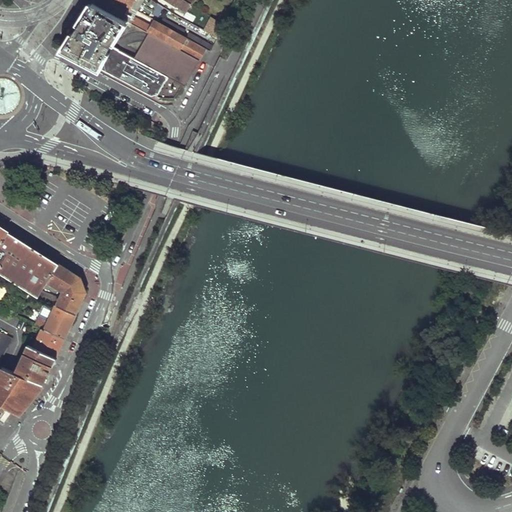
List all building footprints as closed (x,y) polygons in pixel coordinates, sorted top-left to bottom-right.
[(147,32),(198,59),(199,56),(203,48),(161,25),(156,22),(154,25),(126,11),(128,6),(116,0),(92,0),(91,2),(123,19),(147,32)] [(116,0),(128,6),(137,11),(144,0),(116,0)] [(174,3),(185,10),(189,4),(183,0),(166,0),(173,4),(174,3)] [(76,27),(108,44),(123,19),(91,2),(76,27)] [(203,30),(215,38),(219,29),(207,22),(203,30)] [(66,50),(151,96),(157,93),(166,76),(132,57),(108,44),(76,27),(63,45),(66,50)] [(166,76),(184,85),(198,59),(147,32),(132,57),(166,76)] [(44,285),(58,264),(35,249),(8,232),(0,244),(0,274),(36,297),(44,285)] [(80,278),(58,264),(44,285),(57,293),(59,289),(63,291),(56,305),(77,316),(87,294),(80,278)] [(71,328),(77,316),(56,305),(44,331),(64,341),(71,328)] [(60,351),(64,341),(44,331),(41,330),(32,349),(55,360),(60,351)] [(0,359),(12,338),(2,333),(0,337),(0,359)] [(49,373),(55,360),(32,349),(27,347),(14,373),(43,385),(49,373)] [(14,373),(1,367),(0,369),(0,386),(5,389),(0,400),(0,405),(5,408),(12,411),(21,415),(31,401),(43,385),(14,373)] [(0,421),(4,424),(12,411),(5,408),(0,405),(0,421)]
